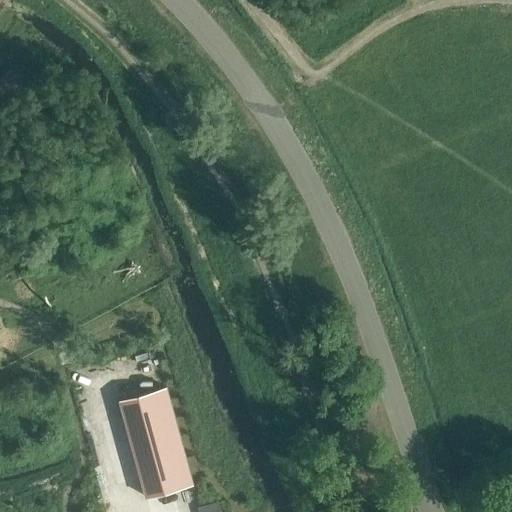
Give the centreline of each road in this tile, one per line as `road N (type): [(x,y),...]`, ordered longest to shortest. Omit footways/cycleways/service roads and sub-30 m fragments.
road 1 (unknown): [(361,511),(312,412),(264,261),(203,139),(160,83),(67,0)]
road 2 (unclassified): [(430,511),(360,298),(301,166),(238,70),(176,0)]
